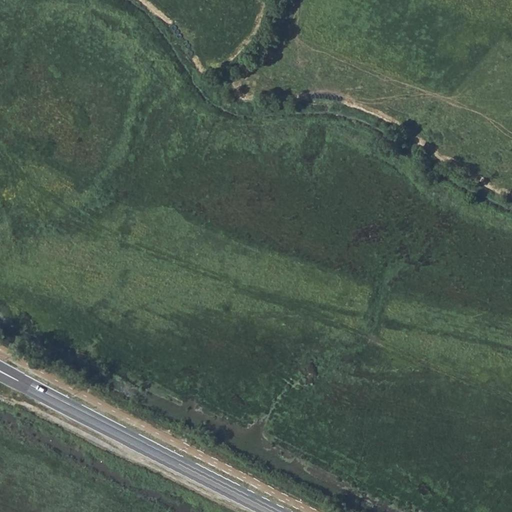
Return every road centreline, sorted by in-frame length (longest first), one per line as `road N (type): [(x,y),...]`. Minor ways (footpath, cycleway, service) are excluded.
road 1 (secondary): [(8,375),(275,511)]
road 2 (track): [(0,197),(11,238),(35,260),(237,303)]
